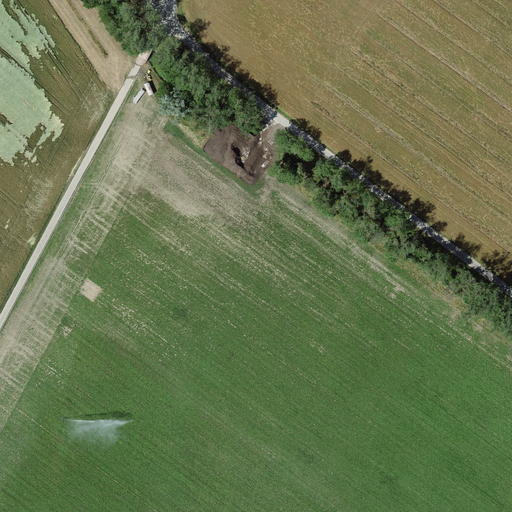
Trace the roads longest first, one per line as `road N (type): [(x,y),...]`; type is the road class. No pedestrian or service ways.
road 1 (track): [(511,294),(231,80),(147,0)]
road 2 (track): [(0,322),(161,18)]
